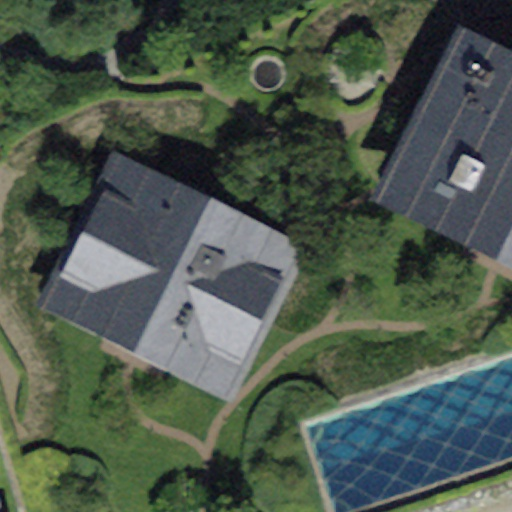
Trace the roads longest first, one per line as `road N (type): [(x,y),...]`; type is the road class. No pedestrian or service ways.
road 1 (residential): [(0,152),(47,101),(300,68),(446,0)]
road 2 (residential): [(58,511),(0,307)]
